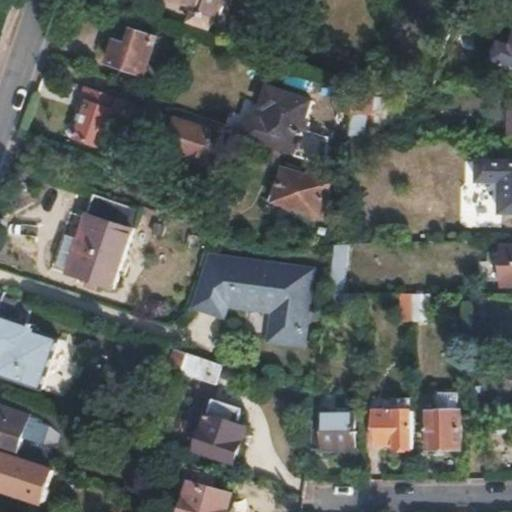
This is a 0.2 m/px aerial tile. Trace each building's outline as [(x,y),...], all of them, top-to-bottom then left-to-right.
[(208,27),(216,0),(177,0),(193,5),(188,20),(208,27)] [(139,89),(156,38),(134,30),(130,45),(117,41),(109,64),(122,68),(117,82),(139,89)] [(511,68),(511,31),(508,43),(498,41),(491,62),(511,68)] [(194,83),(207,86),(213,58),(200,56),(194,83)] [(139,108),(140,104),(131,101),(87,86),(84,95),(90,97),(86,108),(80,106),(74,124),(81,127),(78,137),(103,147),(110,127),(119,130),(122,121),(133,125),(139,108)] [(258,117),(251,137),(294,152),(292,156),(323,166),(328,137),(306,129),(308,122),(305,121),(311,101),(268,87),(261,109),(269,111),(266,120),(258,117)] [(369,116),(371,95),(366,94),(352,93),(346,137),(361,137),(363,115),(369,116)] [(86,108),(90,97),(84,95),(80,106),(86,108)] [(218,135),(188,125),(139,108),(133,125),(132,128),(170,142),(164,162),(187,169),(191,157),(208,164),(218,135)] [(228,170),(233,155),(214,149),(208,164),(228,170)] [(511,165),(477,165),(476,187),(499,186),(500,217),(511,216),(511,165)] [(252,194),(321,217),(332,186),(287,170),(285,176),(261,167),(252,194)] [(140,210),(95,194),(79,240),(68,271),(68,273),(113,288),(140,210)] [(68,271),(79,240),(67,236),(56,267),(68,271)] [(342,295),(348,244),(333,244),(327,296),(342,295)] [(300,343),(309,271),(210,258),(194,305),(220,314),(224,303),(264,308),(267,306),(274,307),(270,338),(300,343)] [(427,323),(427,295),(412,295),(412,323),(427,323)] [(41,330),(9,320),(0,346),(18,353),(13,366),(48,378),(61,342),(40,335),(41,330)] [(184,371),(190,354),(179,350),(173,368),(184,371)] [(218,384),(225,366),(190,354),(184,373),(218,384)] [(428,393),(428,412),(449,412),(448,393),(428,393)] [(200,452),(236,464),(249,428),(239,425),(244,410),(217,402),(212,417),(206,414),(200,431),(206,433),(200,452)] [(32,417),(0,405),(0,440),(21,448),(32,417)] [(459,450),(458,412),(449,412),(428,412),(428,450),(459,450)] [(411,451),(410,413),(375,413),(376,447),(394,446),(395,451),(411,451)] [(355,449),(354,414),(323,414),(323,423),(318,423),(318,429),(314,429),(315,449),(338,449),(338,455),(352,454),(352,449),(355,449)] [(63,476),(0,454),(0,488),(52,506),(63,476)] [(180,511),(226,511),(232,497),(210,489),(215,477),(190,468),(180,496),(186,498),(180,511)]
